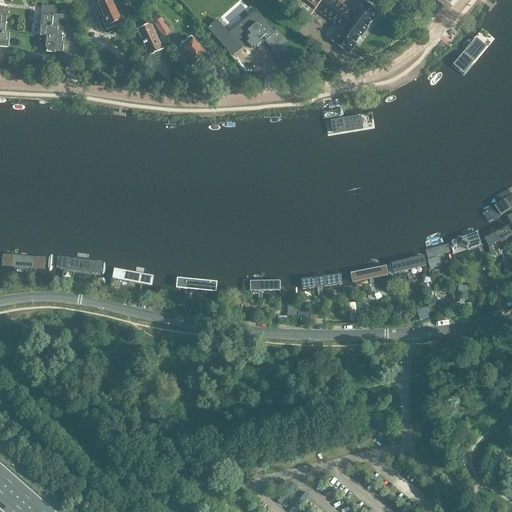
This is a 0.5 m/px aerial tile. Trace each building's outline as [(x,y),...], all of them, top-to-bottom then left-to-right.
[(122,23),(114,5),(116,4),(114,0),(97,0),(99,4),(99,5),(105,18),(102,20),(107,30),(122,23)] [(349,53),(367,28),(351,16),(354,13),(336,0),(287,0),(310,17),(316,9),(342,29),(333,41),(349,53)] [(351,16),(367,28),(379,13),(363,1),(351,16)] [(64,33),(63,33),(60,32),(60,28),(63,28),(72,24),(68,16),(53,14),(53,17),(44,16),(43,26),(41,26),(40,36),(47,37),(46,49),(55,50),(55,52),(63,52),(65,36),(65,35),(65,34),(65,33),(64,33)] [(5,33),(6,24),(1,24),(2,16),(0,15),(0,45),(8,46),(8,48),(9,48),(10,33),(5,33)] [(154,22),(163,35),(171,30),(162,16),(154,22)] [(260,41),(263,38),(266,41),(269,39),(270,40),(271,40),(277,46),(271,51),(277,57),(286,49),(283,45),(288,41),(278,30),(275,32),(265,21),(264,20),(258,26),(256,23),(248,30),(242,23),(235,29),(241,37),(235,42),(242,49),(248,43),(252,48),(251,48),(252,49),(253,48),(254,49),(255,49),(254,48),(257,46),(257,47),(257,46),(262,42),(260,41)] [(164,50),(151,23),(137,30),(145,47),(142,49),(147,57),(149,56),(149,57),(164,50)] [(454,63),(464,71),(488,42),(479,34),(454,63)] [(207,54),(193,39),(181,49),(189,58),(186,61),(192,67),(195,64),(195,65),(196,64),(199,65),(202,62),(202,59),(203,58),(207,54)] [(334,124),(335,124),(374,118),(375,117),(376,117),(377,116),(378,115),(379,114),(380,113),(380,112),(379,112),(378,111),(377,110),(375,110),(374,110),(373,109),(371,109),(332,117),(331,118),(330,119),(330,120),(330,121),(330,122),(331,122),(331,123),(332,123),(332,124),(333,124),(334,124)] [(511,194),(480,215),(487,227),(511,210),(511,194)] [(484,238),(488,246),(511,234),(511,230),(510,225),(484,238)] [(449,242),(453,256),(483,247),(479,233),(449,242)] [(425,251),(429,268),(453,262),(448,245),(425,251)] [(4,254),(3,267),(46,270),(47,258),(4,254)] [(391,262),(394,275),(427,268),(424,254),(391,262)] [(59,257),(58,270),(103,275),(104,263),(59,257)] [(353,285),(360,285),(390,278),(392,271),(386,267),(357,273),(352,278),(353,285)] [(116,268),(114,279),(153,286),(155,276),(116,268)] [(300,291),(301,291),(343,285),(344,285),(345,284),(346,283),(346,282),(346,281),(347,280),(346,279),(346,278),(345,277),(344,276),(343,276),(342,275),(341,275),(299,280),(298,281),(298,282),(298,283),(297,284),(297,285),(297,286),(297,287),(298,288),(298,289),(299,290),(300,290),(300,291)] [(208,281),(171,278),(170,288),(207,292),(211,292),(214,291),(215,291),(217,290),(218,289),(218,288),(218,287),(218,286),(217,285),(216,284),(215,283),(212,282),(208,281)] [(282,280),(252,281),(252,292),(282,292),(282,280)] [(430,283),(425,284),(426,289),(427,288),(430,305),(436,304),(433,287),(431,288),(430,283)] [(459,302),(450,304),(452,316),(461,314),(459,302)] [(288,303),(287,317),(296,317),(297,304),(288,303)] [(396,305),(399,319),(404,318),(402,304),(396,305)] [(426,307),(417,310),(420,320),(430,317),(426,307)] [(322,312),(312,311),(311,323),(322,324),(322,312)]
